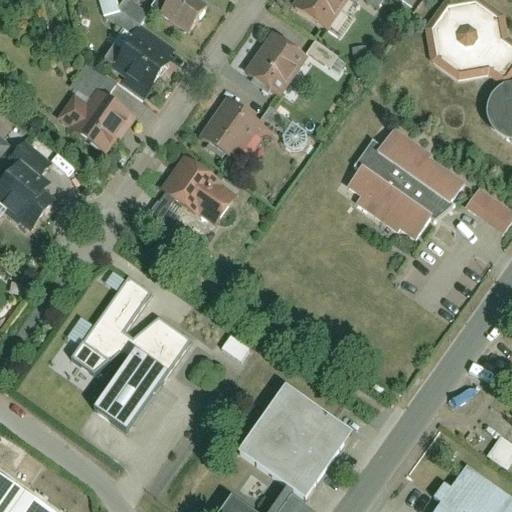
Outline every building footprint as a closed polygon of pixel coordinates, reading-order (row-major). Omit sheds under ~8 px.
[(102,0),(106,21),(119,19),(121,29),(146,24),(142,4),(120,8),(118,0),(102,0)] [(173,0),(159,22),(187,41),(205,14),(184,0),(173,0)] [(348,0),(297,0),(287,15),(324,38),(348,0)] [(430,38),(432,70),(458,90),(494,84),(506,95),(502,98),(491,113),(493,133),(501,143),(511,147),(511,34),(509,21),(486,5),(450,8),(430,38)] [(307,62),(270,38),(243,79),(281,103),(307,62)] [(133,42),(107,79),(120,87),(144,104),(169,67),(133,42)] [(338,81),(349,67),(318,43),(308,58),(338,81)] [(75,98),(57,125),(107,159),(130,125),(105,109),(120,87),(107,79),(87,65),(68,93),(75,98)] [(260,129),(223,106),(196,148),(232,172),(260,129)] [(291,136),(286,146),(303,154),(313,132),(270,112),(264,124),(291,136)] [(382,155),(372,148),(340,194),(415,245),(431,223),(448,209),(461,189),(430,168),(433,164),(394,137),(382,155)] [(0,142),(0,160),(9,148),(0,142)] [(22,173),(0,202),(0,215),(38,244),(64,210),(45,195),(61,173),(27,147),(13,166),(22,173)] [(211,236),(235,203),(179,163),(155,196),(211,236)] [(511,217),(478,193),(464,213),(502,240),(511,225),(511,217)] [(128,282),(71,364),(94,380),(120,359),(129,365),(140,349),(133,344),(124,338),(151,298),(128,282)] [(127,438),(191,346),(159,323),(133,344),(140,349),(129,365),(94,415),(127,438)] [(286,394),(240,458),(307,506),(353,442),(286,394)] [(510,473),(511,470),(511,445),(502,439),(489,460),(510,473)] [(511,511),(511,506),(465,475),(439,511),(511,511)] [(46,511),(0,479),(0,511),(46,511)] [(256,511),(239,501),(231,511),(256,511)]
